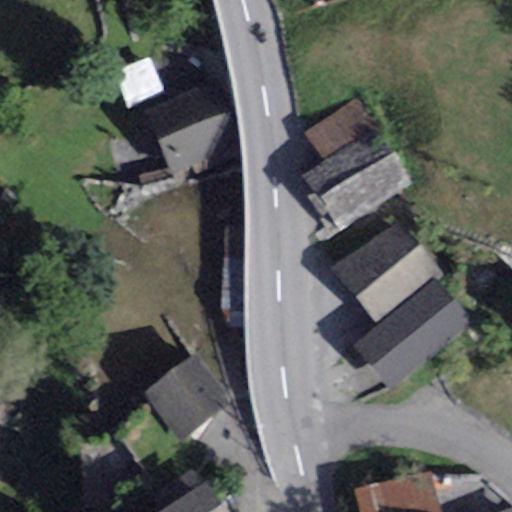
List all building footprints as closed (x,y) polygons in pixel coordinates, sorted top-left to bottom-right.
[(145,112),(169,170),(235,143),(210,85),(145,112)] [(326,162),(378,130),(354,96),(303,133),(326,162)] [(326,162),(304,176),(339,232),(413,186),(378,130),(326,162)] [(399,220),(333,270),(376,326),(436,280),(442,276),(399,220)] [(471,326),(436,280),(376,326),(350,345),(385,391),(471,326)] [(193,356),(145,392),(181,440),(230,404),(193,356)] [(354,491),(359,511),(438,511),(428,471),(354,491)] [(226,511),(206,480),(157,511),(226,511)]
